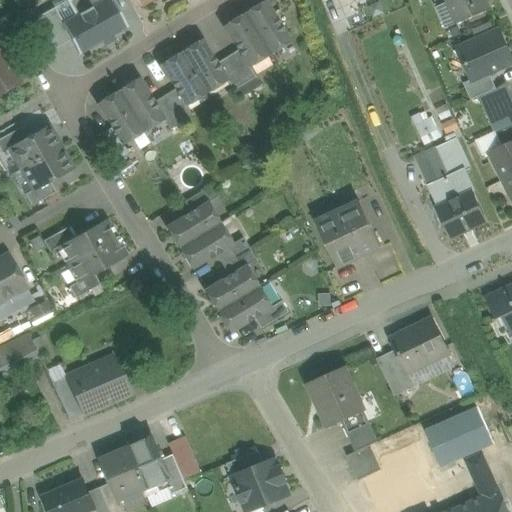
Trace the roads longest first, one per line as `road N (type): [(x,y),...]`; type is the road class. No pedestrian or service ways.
road 1 (residential): [(511,253),(239,373)]
road 2 (residential): [(239,373),(0,478)]
road 3 (residential): [(239,373),(217,358),(110,180)]
road 4 (residential): [(59,97),(221,0)]
road 5 (residential): [(332,511),(255,382),(239,373)]
road 6 (residential): [(110,180),(4,240)]
